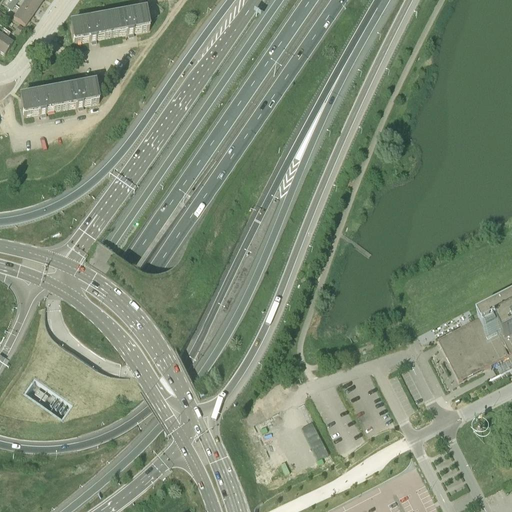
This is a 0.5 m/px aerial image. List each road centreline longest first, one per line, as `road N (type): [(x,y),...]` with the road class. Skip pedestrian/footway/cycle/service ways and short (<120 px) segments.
road 1 (trunk): [(0,445),(84,443),(158,399),(188,358),(294,148),(378,6)]
road 2 (motorway): [(0,502),(340,0)]
road 3 (trunk): [(64,511),(174,411),(217,349),(378,6)]
road 4 (motorway): [(310,0),(0,449)]
road 5 (trunk): [(280,0),(0,407)]
road 6 (trunk): [(200,424),(263,332),(336,152),(410,0)]
road 7 (trunk): [(232,0),(96,178),(44,212),(0,222)]
road 8 (trunk): [(252,0),(64,266)]
road 9 (primary): [(44,283),(116,340),(183,443)]
road 10 (primary): [(200,424),(132,312),(64,266)]
road 11 (unclassified): [(441,425),(410,363),(374,367),(412,440)]
